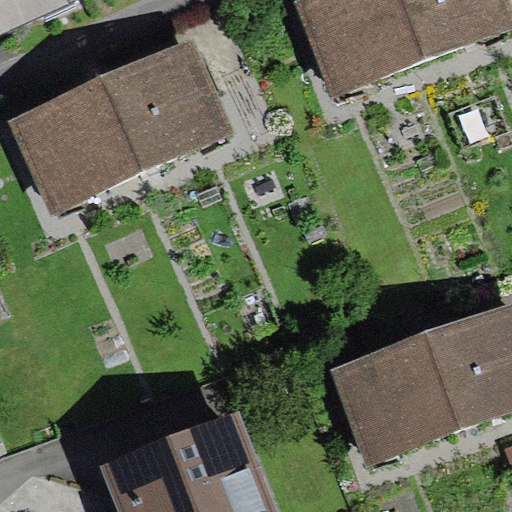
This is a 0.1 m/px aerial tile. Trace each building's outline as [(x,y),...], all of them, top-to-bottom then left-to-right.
[(0,0),(0,37),(82,0),(0,0)] [(511,31),(511,13),(506,0),(301,0),(292,4),(332,103),(511,31)] [(232,137),(189,42),(8,123),(51,219),(232,137)] [(511,307),(329,376),(365,472),(511,417),(511,307)] [(278,511),(240,415),(99,471),(115,511),(278,511)]
